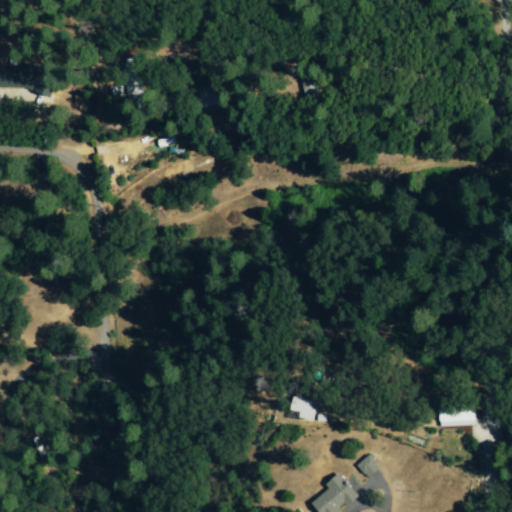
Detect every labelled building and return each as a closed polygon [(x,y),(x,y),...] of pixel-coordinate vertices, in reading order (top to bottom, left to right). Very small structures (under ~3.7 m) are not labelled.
[(0,69),(0,91),(53,90),(53,79),(38,79),(37,68),(0,69)] [(300,412),(298,418),(314,421),(318,402),(293,396),(290,410),(300,412)] [(475,409),(438,410),(439,427),(476,426),(475,409)] [(383,468),(372,454),(359,465),(371,478),(383,468)] [(315,502),(322,511),(346,511),(345,511),(363,497),(344,473),(329,484),(333,489),(315,502)]
